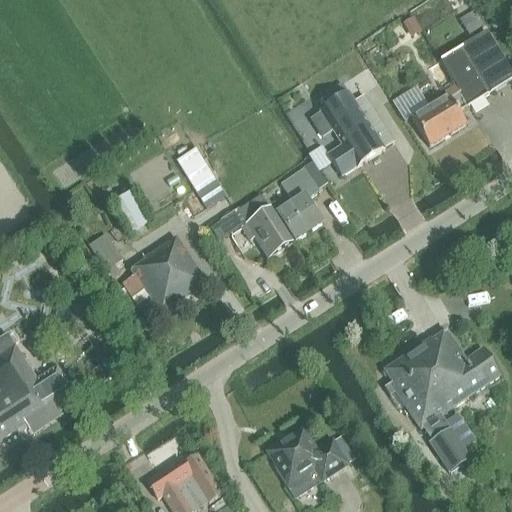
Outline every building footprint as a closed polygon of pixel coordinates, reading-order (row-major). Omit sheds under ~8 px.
[(475,12),(462,20),(472,35),(484,28),(475,12)] [(466,110),(466,111),(511,83),(511,76),(486,36),(439,65),(458,97),(448,103),(446,100),(410,122),(428,151),(464,129),(456,116),(466,110)] [(391,101),(401,119),(426,104),(416,86),(391,101)] [(332,107),(346,99),(341,91),(328,100),(332,107)] [(347,98),(346,99),(332,107),(309,122),(322,142),(332,136),(341,150),(327,159),(332,166),(340,180),(355,171),(356,172),(384,154),(383,153),(393,146),(364,99),(353,106),(347,98)] [(310,156),(307,158),(313,167),(318,175),(332,166),(327,159),(321,149),(310,156)] [(224,199),(195,150),(176,162),(206,211),(224,199)] [(313,167),(304,173),(318,196),(327,190),(318,175),(313,167)] [(291,209),(276,218),(293,246),(320,229),(305,204),(318,196),(304,173),(279,189),(291,209)] [(131,239),(150,228),(131,196),(112,207),(131,239)] [(267,209),(270,213),(274,219),(277,217),(281,214),(274,204),(271,206),(267,209)] [(341,229),(348,224),(337,205),(329,210),(341,229)] [(268,214),(253,223),(241,231),(250,245),(255,242),(269,263),(291,249),(268,214)] [(105,235),(87,245),(101,270),(118,260),(105,235)] [(122,289),(135,309),(147,327),(206,288),(175,242),(143,263),(144,265),(129,274),(133,280),(121,287),(122,289)] [(48,245),(46,256),(55,257),(56,246),(48,245)] [(39,256),(36,251),(31,254),(31,253),(24,257),(24,258),(19,261),(22,266),(27,263),(28,264),(35,260),(34,259),(39,256)] [(420,433),(479,393),(501,379),(483,351),(466,363),(447,335),(431,345),(430,343),(384,374),(392,385),(384,391),(389,399),(395,395),(420,433)] [(0,444),(72,398),(55,372),(35,385),(6,339),(0,342),(0,444)] [(476,444),(458,416),(437,430),(455,457),(476,444)] [(303,434),(269,456),(279,471),(278,472),(288,488),(315,471),(323,483),(347,468),(333,445),(316,456),(303,434)] [(169,511),(199,511),(223,497),(197,457),(183,466),(180,462),(147,484),(158,503),(162,500),(169,511)]
